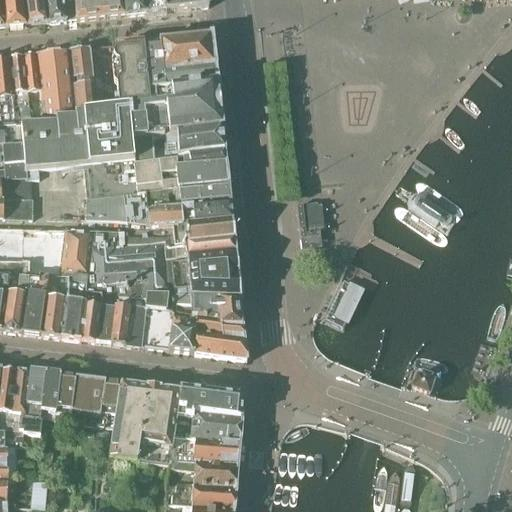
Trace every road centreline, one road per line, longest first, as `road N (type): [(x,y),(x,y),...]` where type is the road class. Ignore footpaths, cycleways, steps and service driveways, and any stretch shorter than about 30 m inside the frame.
road 1 (residential): [(235,20),(272,338),(283,367),(303,386),(357,410),(493,456)]
road 2 (residential): [(0,352),(256,386),(251,511)]
road 3 (residential): [(235,20),(0,44)]
